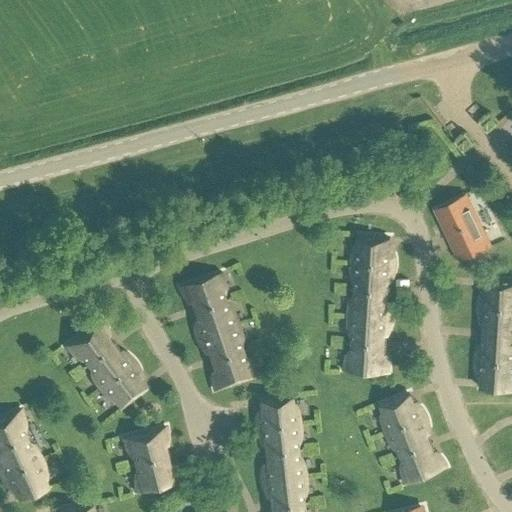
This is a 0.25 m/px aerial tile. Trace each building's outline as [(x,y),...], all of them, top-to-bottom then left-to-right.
[(437,209),(462,258),(488,245),(464,196),(437,209)] [(392,256),(391,252),(386,252),(387,238),(357,236),(356,263),(348,263),(348,264),(356,265),(354,290),(347,290),(347,291),(354,291),(353,317),(346,316),(346,318),(353,318),(352,343),(344,343),(344,344),(352,345),(350,370),(343,370),(343,371),(388,373),(388,372),(387,367),(387,363),(386,359),(381,359),(382,346),(386,346),(386,345),(382,345),(382,332),(387,333),(388,329),(389,326),(390,323),(390,319),(390,316),(390,312),(389,309),(389,306),(384,305),(384,293),(389,293),(389,292),(384,292),(385,279),(390,279),(391,276),(392,273),(393,269),(393,266),(393,262),(393,259),(392,256)] [(214,382),(215,387),(215,388),(258,374),(257,372),(250,375),(242,351),(249,348),(249,347),(242,349),(234,325),(241,323),(240,322),(233,324),(225,300),(232,298),(232,296),(225,299),(216,275),(223,272),(223,271),(181,286),(181,287),(183,291),(185,295),(188,298),(192,297),(196,308),(192,310),(193,311),(197,310),(201,322),(196,323),(196,327),(197,330),(197,333),(198,337),(199,340),(201,343),(203,346),(205,349),(209,347),(213,359),(209,360),(210,362),(214,360),(218,372),(213,374),(213,378),(214,382)] [(481,371),(482,374),(487,375),(486,389),(511,389),(511,281),(491,280),(490,294),(485,294),(484,297),(483,301),(483,304),(482,307),(482,311),(483,314),(483,318),(484,321),(489,321),(488,334),(484,334),(484,335),(488,335),(488,348),(483,347),(482,351),(481,354),(480,357),(480,361),(480,364),(480,368),(481,371)] [(102,335),(106,332),(104,328),(102,324),(100,320),(99,319),(64,347),(65,348),(71,343),(87,363),(81,368),(82,369),(87,364),(103,384),(97,389),(98,390),(104,385),(121,406),(144,388),(136,377),(139,374),(138,370),(137,367),(135,364),(133,361),(131,359),(128,356),(125,354),(122,352),(119,355),(111,346),(114,343),(113,342),(110,345),(102,335)] [(418,397),(417,393),(416,392),(374,408),(375,409),(382,407),(391,430),(384,433),(384,434),(391,431),(400,455),(394,458),(394,459),(401,456),(411,481),(439,471),(434,457),(438,456),(438,452),(437,449),(437,446),(436,442),(434,439),(432,436),(431,433),(428,430),(424,432),(419,421),(423,419),(423,418),(419,419),(414,408),(419,406),(418,402),(418,397)] [(270,466),(266,467),(265,470),(264,474),(264,477),(264,481),(265,484),(266,487),(267,491),(268,494),(273,493),(274,506),(270,506),(270,508),(274,507),(274,511),(304,511),(304,504),(312,503),(311,502),(304,503),(301,477),(309,477),(309,475),(301,476),(299,451),(306,450),(306,449),(299,450),(296,424),(303,424),(303,422),(296,423),(293,396),(263,399),(265,413),(260,414),(259,417),(259,421),(259,424),(259,428),(259,431),(260,434),(261,438),(263,441),(268,440),(269,453),(265,453),(265,454),(269,454),(270,466)] [(0,462),(0,463),(5,461),(10,473),(6,474),(6,476),(10,474),(15,485),(11,487),(11,492),(12,496),(13,500),(14,501),(55,484),(55,482),(48,485),(38,462),(45,459),(44,458),(37,461),(27,438),(34,435),(34,433),(27,436),(16,412),(0,418),(0,462)] [(165,432),(164,428),(164,427),(121,438),(121,439),(128,438),(135,462),(127,464),(128,465),(135,463),(141,488),(134,490),(134,491),(178,480),(178,479),(176,474),(174,470),(172,467),(167,468),(164,456),(168,455),(168,453),(164,455),(160,442),(165,441),(165,437),(165,432)]
